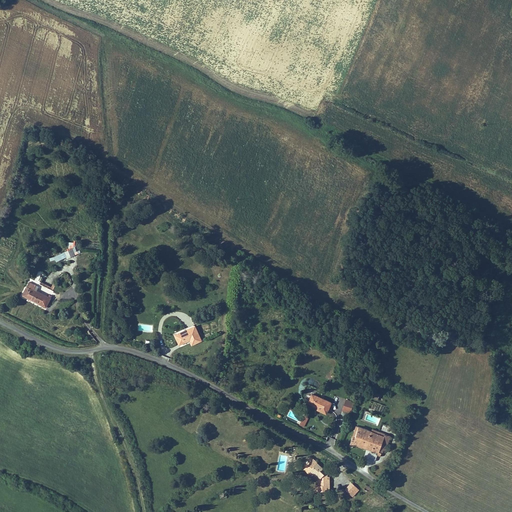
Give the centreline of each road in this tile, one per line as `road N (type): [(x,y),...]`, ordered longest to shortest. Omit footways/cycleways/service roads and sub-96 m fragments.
road 1 (unclassified): [(0,321),(62,350),(123,348),(167,363),(427,511)]
road 2 (track): [(141,511),(89,350)]
